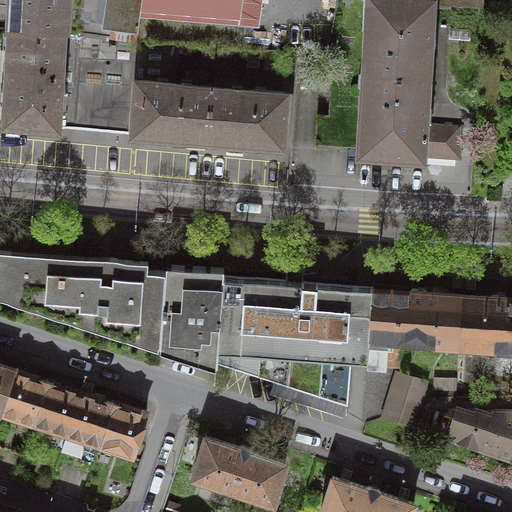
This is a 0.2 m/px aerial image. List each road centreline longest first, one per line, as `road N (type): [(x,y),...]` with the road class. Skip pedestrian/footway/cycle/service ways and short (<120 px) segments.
road 1 (residential): [(511,233),(0,194)]
road 2 (residential): [(177,388),(511,497)]
road 3 (residential): [(0,330),(177,388)]
road 4 (residential): [(177,388),(136,511)]
